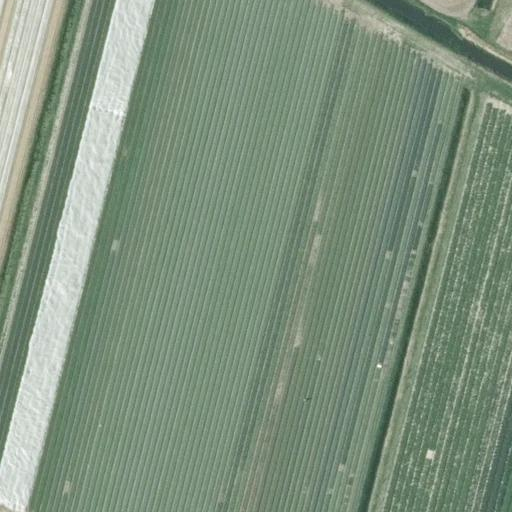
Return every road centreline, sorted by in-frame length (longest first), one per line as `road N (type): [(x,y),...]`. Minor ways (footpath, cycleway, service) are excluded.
road 1 (track): [(0,356),(85,0)]
road 2 (track): [(416,0),(492,47),(504,0)]
